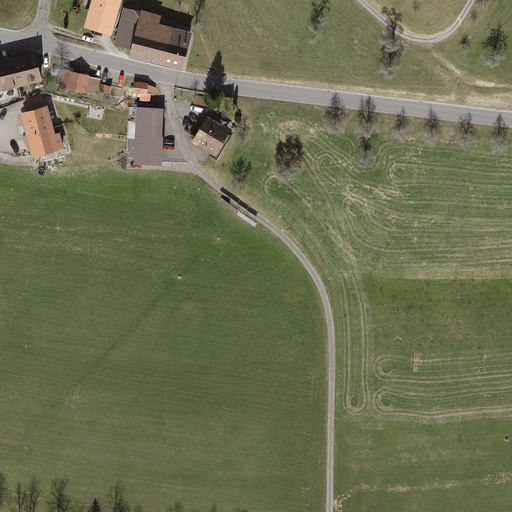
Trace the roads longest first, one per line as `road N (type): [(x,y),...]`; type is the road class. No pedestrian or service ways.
road 1 (track): [(330,511),(331,338),(317,278),(287,241),(195,166),(164,75)]
road 2 (tertiary): [(511,121),(222,86),(36,44)]
road 3 (track): [(358,0),(400,35),(440,41),(475,0)]
